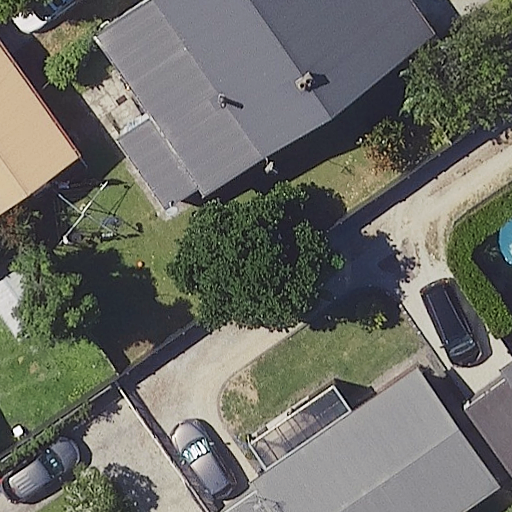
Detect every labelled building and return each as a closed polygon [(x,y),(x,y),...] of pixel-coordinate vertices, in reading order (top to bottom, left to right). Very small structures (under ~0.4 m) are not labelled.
[(446,37),(420,0),(139,0),(102,26),(215,192),(446,37)] [(0,209),(84,153),(0,29),(0,209)] [(29,236),(0,253),(0,330),(10,346),(73,308),(29,236)] [(283,511),(467,511),(511,482),(511,481),(428,358),(258,473),(265,484),(283,511)] [(283,511),(265,484),(223,511),(283,511)]
